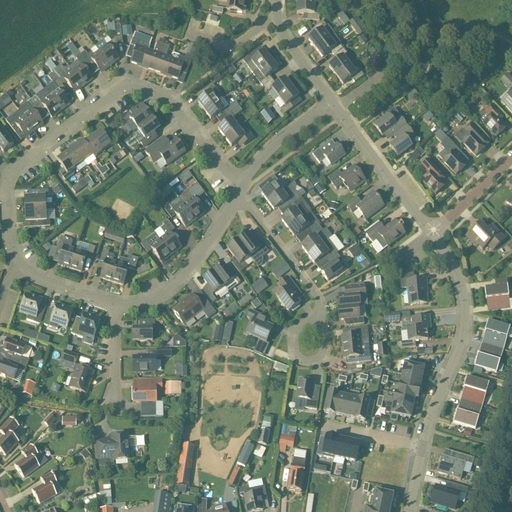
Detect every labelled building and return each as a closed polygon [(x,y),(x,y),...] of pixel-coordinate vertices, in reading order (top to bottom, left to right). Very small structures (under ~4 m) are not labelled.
[(244,0),(224,0),(228,1),(227,10),(242,13),(244,0)] [(319,21),(320,4),(297,3),(297,14),(307,15),(307,21),(319,21)] [(315,49),(333,35),(323,22),(314,29),(317,34),(309,40),(315,49)] [(121,26),(122,35),(132,35),(131,26),(121,26)] [(344,49),(333,35),(315,49),(322,58),(330,51),(334,56),(344,49)] [(135,50),(130,63),(143,67),(149,50),(143,48),(145,44),(132,40),(129,48),(135,50)] [(111,42),(99,52),(110,66),(119,60),(112,51),(116,48),(111,42)] [(149,50),(143,67),(154,72),(164,44),(158,42),(154,52),(149,50)] [(164,44),(154,72),(166,76),(172,59),(167,57),(170,47),(164,44)] [(334,56),(338,61),(329,67),(336,76),(350,66),(343,57),(347,54),(344,49),(334,56)] [(85,52),(81,55),(88,66),(93,62),(101,73),(110,66),(99,52),(90,58),(85,52)] [(243,61),(253,75),(271,61),(265,52),(256,58),(253,54),(243,61)] [(84,69),(88,66),(81,55),(76,59),(78,62),(70,68),(83,87),(92,80),(84,69)] [(172,59),(166,76),(178,80),(181,73),(186,75),(193,57),(186,55),(185,58),(179,56),(178,61),(172,59)] [(269,76),(278,70),(271,61),(253,75),(263,88),(273,81),(269,76)] [(56,69),(52,73),(53,74),(58,80),(62,86),(66,82),(75,93),(83,87),(70,68),(69,67),(66,69),(65,68),(64,69),(61,66),(56,69)] [(350,66),(336,76),(343,85),(351,79),(355,83),(364,76),(361,71),(356,74),(350,66)] [(511,75),(510,73),(501,81),(509,91),(511,88),(511,75)] [(48,77),(53,83),(58,80),(53,74),(48,77)] [(277,86),(273,81),(263,88),(267,93),(272,89),(279,98),(292,88),(285,79),(277,86)] [(53,83),(44,90),(61,111),(69,105),(69,104),(63,97),(68,93),(62,86),(58,80),(53,83)] [(206,96),(198,103),(204,111),(218,101),(218,102),(223,98),(212,84),(203,91),(206,96)] [(279,98),(285,106),(280,110),(284,115),(294,108),(290,103),(299,97),(292,88),(279,98)] [(43,107),(52,118),(61,111),(44,90),(31,100),(39,110),(43,107)] [(511,113),(511,92),(501,102),(511,113)] [(0,99),(3,103),(9,98),(6,94),(0,99)] [(31,100),(18,110),(34,132),(43,125),(34,114),(39,110),(31,100)] [(218,101),(204,111),(211,120),(224,110),(218,102),(218,101)] [(231,113),(238,107),(235,103),(227,108),(231,113)] [(484,113),(490,118),(483,124),(496,138),(506,129),(496,119),(500,115),(492,106),(484,113)] [(230,113),(234,118),(242,112),(238,107),(231,113),(230,113)] [(131,120),(138,130),(152,119),(145,109),(137,115),(133,111),(122,119),(126,124),(131,120)] [(34,132),(18,110),(19,112),(6,122),(10,127),(14,123),(26,138),(34,132)] [(275,120),(268,110),(261,116),(268,125),(275,120)] [(453,117),(460,123),(464,119),(458,112),(453,117)] [(395,135),(407,127),(400,118),(393,123),(389,117),(374,127),(382,138),(392,131),(395,135)] [(151,135),(160,129),(152,119),(138,130),(145,139),(140,143),(144,148),(155,140),(151,135)] [(225,138),(238,128),(231,120),(218,130),(225,138)] [(464,132),(469,137),(463,143),(476,157),(485,148),(476,138),(480,134),(471,125),(464,132)] [(407,141),(414,136),(407,127),(395,135),(394,137),(397,142),(389,148),(397,158),(412,147),(407,141)] [(231,147),(240,141),(243,146),(253,138),(249,133),(245,137),(238,128),(225,138),(231,147)] [(0,148),(3,153),(14,145),(1,129),(0,129),(0,148)] [(102,152),(111,146),(100,132),(92,138),(102,152)] [(102,152),(92,138),(88,142),(86,140),(84,139),(81,141),(94,158),(102,152)] [(162,159),(167,166),(185,152),(175,139),(162,149),(157,143),(145,153),(154,165),(162,159)] [(440,146),(450,156),(443,162),(456,175),(466,166),(456,156),(460,152),(448,139),(440,146)] [(94,158),(81,141),(82,142),(78,145),(76,143),(74,143),(71,145),(84,162),(92,156),(94,158)] [(326,159),(331,166),(345,155),(338,146),(337,147),(332,141),(313,155),(320,164),(326,159)] [(66,154),(76,168),(84,162),(71,145),(69,147),(69,149),(70,151),(66,154)] [(414,162),(425,153),(420,147),(409,156),(414,162)] [(57,161),(67,174),(62,177),(65,181),(74,174),(72,171),(76,168),(66,154),(57,161)] [(435,195),(445,186),(436,177),(440,172),(428,160),(421,167),(429,176),(422,182),(435,195)] [(344,184),(350,192),(365,181),(354,167),(342,176),(338,170),(328,178),(336,190),(344,184)] [(186,184),(193,179),(188,172),(181,176),(186,184)] [(314,175),(309,179),(314,185),(319,181),(314,175)] [(274,184),(261,194),(268,202),(282,192),(275,183),(278,181),(274,176),(270,179),(274,184)] [(88,177),(77,184),(81,190),(92,182),(88,177)] [(321,194),(326,190),(319,182),(314,187),(321,194)] [(169,186),(163,191),(167,196),(173,191),(169,186)] [(179,199),(183,205),(195,221),(205,214),(195,201),(200,197),(193,188),(179,199)] [(282,192),(268,202),(274,211),(287,202),(290,206),(294,203),(291,198),(293,196),(287,188),(282,192)] [(307,193),(314,203),(320,199),(314,189),(307,193)] [(40,197),(25,197),(26,210),(54,208),(54,206),(45,206),(45,197),(48,197),(48,190),(40,191),(40,197)] [(357,209),(366,220),(384,207),(373,193),(360,203),(356,198),(346,206),(352,213),(357,209)] [(294,211),(281,220),(288,229),(307,214),(301,206),(298,208),(294,203),(290,206),(294,211)] [(176,216),(186,228),(195,221),(183,205),(174,212),(169,206),(164,210),(171,219),(176,216)] [(54,208),(26,210),(26,222),(42,222),(42,228),(50,227),(49,221),(46,221),(46,211),(54,211),(54,208)] [(307,214),(288,229),(294,238),(307,228),(310,233),(319,226),(315,221),(313,223),(307,214)] [(160,240),(172,256),(181,249),(170,234),(175,230),(167,220),(162,224),(164,227),(160,230),(165,236),(160,240)] [(379,235),(388,247),(405,235),(395,222),(384,230),(379,224),(365,234),(371,241),(379,235)] [(493,251),(505,240),(492,226),(487,231),(480,224),(468,236),(471,238),(469,240),(476,248),(478,246),(482,250),(487,245),(493,251)] [(314,238),(302,247),(308,256),(326,242),(319,234),(323,231),(319,226),(310,233),(314,238)] [(104,237),(123,244),(126,235),(107,228),(104,237)] [(238,241),(250,258),(257,268),(262,264),(263,260),(262,258),(269,253),(260,242),(256,245),(248,234),(238,241)] [(63,250),(59,265),(70,269),(76,250),(65,246),(67,239),(61,237),(58,249),(63,250)] [(152,251),(162,263),(172,256),(160,240),(150,247),(145,241),(140,245),(148,254),(152,251)] [(326,242),(308,256),(315,264),(324,257),(327,261),(334,256),(338,253),(329,240),(326,242)] [(250,258),(238,241),(227,249),(236,260),(232,263),(239,273),(247,267),(244,262),(250,258)] [(354,258),(362,252),(357,245),(349,251),(354,258)] [(76,250),(70,269),(81,273),(86,258),(92,259),(96,248),(90,246),(87,254),(76,250)] [(105,264),(100,279),(112,282),(118,263),(107,260),(109,252),(103,251),(100,262),(105,264)] [(118,263),(112,282),(123,286),(129,269),(134,271),(138,259),(129,256),(126,266),(118,263)] [(330,266),(321,273),(328,282),(342,271),(335,262),(338,260),(334,256),(327,261),(330,266)] [(137,269),(139,274),(150,271),(149,265),(137,269)] [(223,266),(213,273),(226,290),(228,292),(242,281),(234,271),(230,274),(223,266)] [(277,280),(282,276),(276,268),(270,272),(277,280)] [(226,290),(213,273),(204,280),(210,289),(205,292),(213,303),(218,299),(217,297),(226,290)] [(408,289),(409,305),(427,304),(426,290),(427,290),(426,280),(414,281),(413,274),(400,275),(401,289),(408,289)] [(262,278),(251,286),(257,295),(269,287),(262,278)] [(288,313),(300,305),(291,294),(297,290),(288,278),(282,282),(287,289),(276,298),(288,313)] [(387,293),(399,292),(398,278),(386,279),(387,293)] [(495,287),(484,288),(486,300),(487,300),(487,306),(500,305),(501,311),(510,310),(510,312),(511,311),(511,301),(509,302),(507,280),(495,281),(495,287)] [(355,295),(339,297),(340,308),(338,309),(360,307),(359,295),(363,294),(362,288),(354,289),(355,295)] [(40,306),(42,300),(26,295),(20,313),(28,316),(27,321),(40,325),(46,308),(40,306)] [(249,295),(238,302),(241,307),(253,300),(249,295)] [(184,326),(202,312),(208,319),(216,313),(205,299),(199,304),(192,296),(184,302),(185,303),(174,312),(184,326)] [(251,302),(256,309),(262,305),(258,298),(251,302)] [(227,318),(239,309),(236,303),(223,312),(227,318)] [(44,325),(53,329),(57,330),(59,326),(67,329),(73,310),(57,305),(55,311),(49,309),(44,325)] [(360,307),(338,309),(339,321),(355,319),(356,325),(364,325),(363,318),(359,319),(358,307),(360,307)] [(251,319),(244,333),(248,335),(259,340),(266,343),(273,329),(267,326),(264,325),(262,324),(264,320),(265,318),(250,311),(247,318),(251,319)] [(82,334),(94,338),(100,320),(84,314),(82,320),(77,318),(71,335),(81,338),(82,334)] [(385,323),(400,322),(399,314),(384,315),(385,323)] [(413,330),(407,331),(431,329),(429,317),(402,319),(402,325),(412,324),(413,330)] [(141,328),(132,328),(133,342),(153,341),(152,328),(155,328),(155,321),(141,321),(141,328)] [(213,342),(228,345),(233,323),(226,321),(224,327),(217,326),(213,342)] [(485,333),(482,344),(503,351),(510,328),(488,321),(485,333)] [(356,336),(341,337),(342,348),(369,345),(367,328),(356,329),(356,336)] [(48,343),(50,337),(25,329),(23,335),(48,343)] [(415,342),(428,341),(427,330),(431,329),(407,331),(408,342),(397,343),(398,349),(416,348),(415,342)] [(173,347),(185,348),(186,338),(173,337),(173,347)] [(266,343),(259,340),(253,351),(264,356),(269,344),(266,343)] [(4,351),(0,349),(0,357),(22,365),(27,367),(29,360),(22,358),(26,347),(8,341),(6,347),(4,351)] [(387,357),(386,344),(377,345),(379,358),(387,357)] [(503,351),(482,344),(479,356),(478,356),(474,367),(496,374),(503,351)] [(369,345),(342,348),(343,359),(358,357),(359,364),(371,362),(369,345)] [(157,358),(171,358),(171,348),(156,349),(157,358)] [(75,365),(78,357),(64,352),(62,361),(75,365)] [(0,376),(13,381),(17,371),(25,373),(27,367),(22,365),(0,357),(0,376)] [(133,374),(155,373),(155,357),(133,358),(133,374)] [(403,375),(422,379),(424,369),(410,366),(411,362),(406,361),(403,375)] [(187,376),(187,365),(176,365),(176,376),(187,376)] [(86,394),(93,372),(77,367),(70,389),(86,394)] [(420,389),(422,379),(403,375),(400,385),(400,384),(400,385),(420,389)] [(464,389),(461,401),(482,407),(489,384),(467,377),(464,389)] [(156,391),(162,391),(162,381),(145,381),(145,387),(134,388),(134,404),(156,403),(156,391)] [(317,411),(319,398),(311,397),(313,383),(299,381),(297,399),(305,400),(303,409),(317,411)] [(32,397),(35,385),(26,382),(22,394),(32,397)] [(511,391),(511,388),(511,384),(503,382),(501,388),(504,389),(511,391)] [(178,395),(178,383),(168,383),(168,395),(178,395)] [(395,394),(418,399),(420,389),(400,385),(398,394),(395,394)] [(334,415),(339,396),(328,393),(324,413),(334,415)] [(418,400),(418,399),(395,394),(393,404),(413,409),(415,399),(418,400)] [(339,396),(334,415),(335,416),(335,415),(345,417),(349,398),(339,396)] [(358,400),(349,398),(345,417),(354,419),(354,420),(359,400),(358,400)] [(369,402),(359,400),(354,420),(365,422),(369,402)] [(482,407),(461,401),(458,412),(457,412),(453,423),(475,430),(482,407)] [(413,409),(393,404),(393,405),(391,415),(410,419),(413,409)] [(82,428),(83,415),(64,413),(62,425),(82,428)] [(44,423),(48,427),(55,420),(51,416),(44,423)] [(271,430),(272,417),(263,416),(262,429),(271,430)] [(0,433),(3,437),(0,440),(0,452),(5,457),(19,442),(11,435),(19,427),(11,419),(0,430),(0,433)] [(261,429),(258,444),(266,446),(270,431),(261,429)] [(97,460),(99,460),(99,467),(114,466),(113,462),(129,461),(127,435),(111,437),(112,441),(96,442),(97,460)] [(279,446),(293,449),(295,438),(281,435),(279,446)] [(334,460),(334,458),(338,440),(327,437),(325,444),(319,443),(316,456),(334,460)] [(334,458),(335,458),(345,460),(349,442),(338,440),(334,458)] [(349,442),(345,460),(355,462),(354,464),(361,466),(364,452),(358,451),(360,444),(349,442)] [(246,443),(236,464),(245,467),(254,446),(246,443)] [(188,487),(195,447),(182,445),(176,485),(188,487)] [(254,455),(262,458),(266,448),(258,445),(254,455)] [(25,459),(14,467),(23,479),(39,467),(33,458),(38,455),(31,446),(21,454),(25,459)] [(461,480),(466,463),(472,465),(474,459),(457,454),(455,460),(441,456),(436,473),(461,480)] [(291,465),(290,474),(289,474),(287,490),(301,492),(302,485),(303,485),(304,477),(303,477),(305,467),(304,467),(305,460),(294,459),(293,465),(291,465)] [(244,472),(236,468),(232,476),(240,480),(244,472)] [(44,486),(32,492),(39,505),(57,496),(52,487),(57,484),(52,474),(41,480),(44,486)] [(455,511),(460,494),(466,495),(468,489),(451,484),(449,490),(436,486),(431,503),(455,511)] [(261,501),(267,500),(264,487),(248,490),(249,496),(245,497),(247,511),(258,511),(263,511),(261,501)] [(389,511),(393,496),(378,492),(377,498),(374,498),(372,508),(375,508),(374,511),(366,509),(365,511),(389,511)] [(155,493),(153,511),(169,511),(172,495),(155,493)] [(91,504),(96,502),(95,496),(85,498),(87,508),(91,507),(91,504)]
